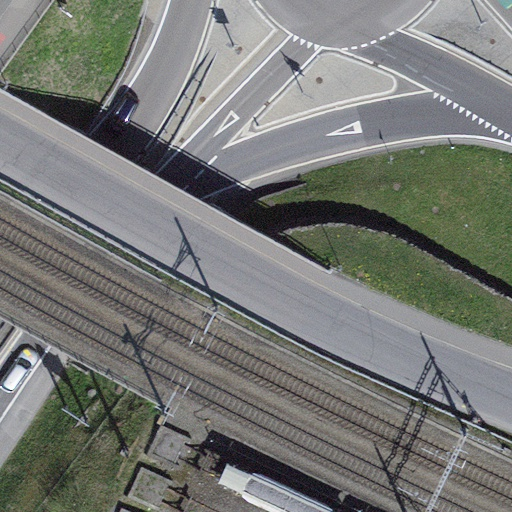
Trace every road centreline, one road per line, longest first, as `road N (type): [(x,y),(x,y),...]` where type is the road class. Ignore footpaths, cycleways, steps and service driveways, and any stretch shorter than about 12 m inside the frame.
road 1 (residential): [(0,137),(341,327),(511,398)]
road 2 (primary): [(192,0),(139,107),(0,311)]
road 3 (primary): [(158,195),(356,128),(415,118),(505,118)]
road 4 (primary): [(0,394),(106,248),(158,195)]
road 5 (primary): [(158,195),(328,8)]
road 6 (primary): [(347,11),(423,70),(505,118)]
